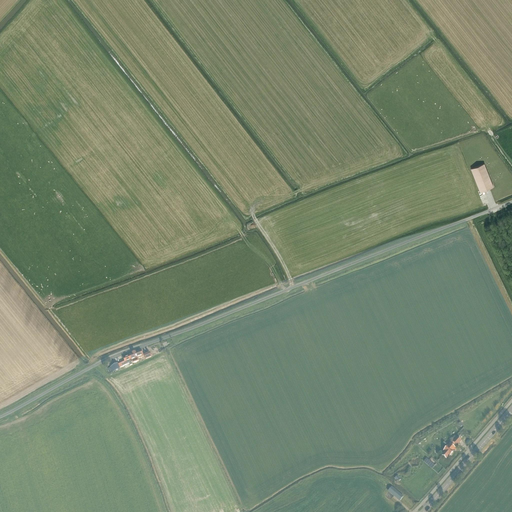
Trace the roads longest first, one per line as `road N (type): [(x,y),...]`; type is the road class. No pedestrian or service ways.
road 1 (unclassified): [(0,415),(122,352),(511,200)]
road 2 (secondary): [(424,511),(511,408)]
